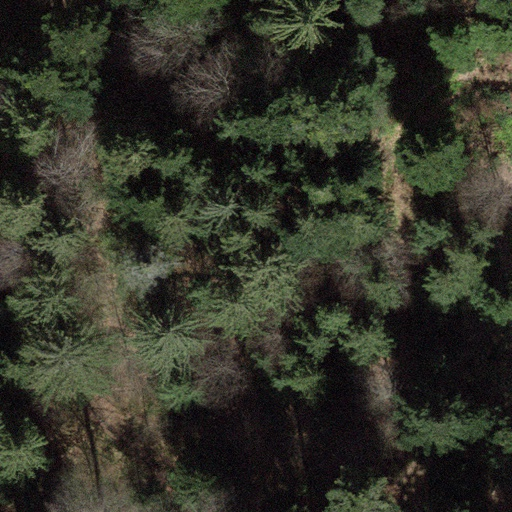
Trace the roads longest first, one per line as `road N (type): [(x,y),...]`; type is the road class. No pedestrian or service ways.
road 1 (track): [(0,248),(36,350),(185,492),(196,511)]
road 2 (track): [(54,0),(15,75),(0,243)]
